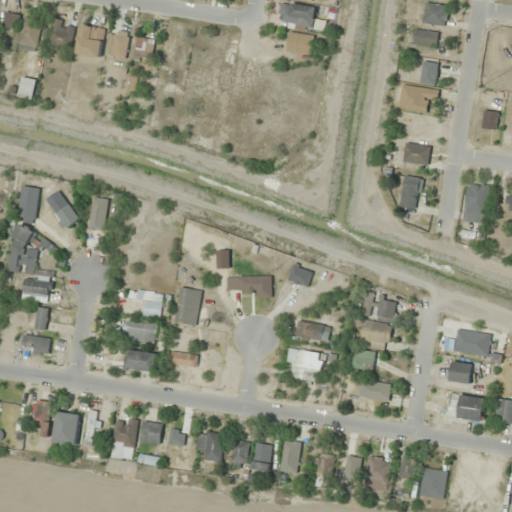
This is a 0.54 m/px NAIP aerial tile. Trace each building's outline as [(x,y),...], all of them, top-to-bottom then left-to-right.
[(312,28),(315,6),(280,1),(277,23),(312,28)] [(447,5),(425,2),(423,23),(445,25),(447,5)] [(16,31),(20,15),(6,11),(1,27),(16,31)] [(35,51),(41,18),(24,15),(18,47),(35,51)] [(47,47),(69,52),(74,24),(53,19),(47,47)] [(77,53),(100,57),(104,28),(81,25),(77,53)] [(412,43),(436,48),(439,32),(414,28),(412,43)] [(129,32),(109,29),(105,55),(125,58),(129,32)] [(312,34),(288,32),(287,51),(310,53),(312,34)] [(162,63),(185,64),(187,37),(164,36),(162,63)] [(154,39),(136,37),(134,56),(151,58),(154,39)] [(438,63),(422,61),(420,83),(436,85),(438,63)] [(18,96),(33,99),(36,79),(22,77),(18,96)] [(425,112),(427,100),(435,101),(437,90),(402,85),(398,108),(425,112)] [(482,129),(497,129),(497,109),(482,109),(482,129)] [(428,164),(430,145),(405,143),(403,162),(428,164)] [(400,207),(419,207),(419,177),(400,177),(400,207)] [(489,186),(467,184),(464,212),(486,214),(489,186)] [(38,187),(21,186),(19,217),(36,218),(38,187)] [(45,200),(64,228),(78,219),(58,190),(45,200)] [(88,228),(103,231),(108,199),(93,197),(88,228)] [(38,250),(28,248),(31,229),(14,226),(7,270),(34,274),(38,250)] [(21,298),(47,303),(52,273),(39,271),(37,280),(24,278),(21,298)] [(175,322),(196,325),(201,290),(179,287),(175,322)] [(143,300),(140,311),(160,315),(164,295),(130,288),(128,297),(143,300)] [(397,300),(367,292),(361,313),(391,321),(397,300)] [(46,330),(48,308),(37,307),(35,328),(46,330)] [(359,340),(387,346),(392,325),(364,319),(359,340)] [(328,325),(297,321),(295,337),(327,341),(328,325)] [(156,341),(155,322),(124,324),(126,343),(156,341)] [(488,355),(491,335),(458,329),(454,350),(488,355)] [(22,345),(31,345),(31,353),(49,354),(50,337),(23,335),(22,345)] [(286,365),(304,367),(302,379),(320,381),(323,353),(288,349),(286,365)] [(155,371),(157,353),(127,350),(125,368),(155,371)] [(169,363),(195,366),(197,354),(171,351),(169,363)] [(373,352),(352,352),(352,366),(373,366),(373,352)] [(472,363),(451,362),(450,382),(472,383),(472,363)] [(391,384),(361,380),(358,396),(389,400),(391,384)] [(482,420),(485,397),(449,393),(447,416),(482,420)] [(29,418),(48,422),(52,403),(33,399),(29,418)] [(511,423),(511,400),(496,399),(494,421),(511,423)] [(53,441),(75,446),(81,415),(59,411),(53,441)] [(86,445),(97,445),(97,411),(86,411),(86,445)] [(110,456),(131,459),(137,421),(116,418),(110,456)] [(159,444),(162,423),(142,421),(140,442),(159,444)] [(197,459),(222,459),(222,433),(197,433),(197,459)] [(281,471),(298,472),(300,442),(284,441),(281,471)] [(232,468),(247,468),(247,442),(232,442),(232,468)] [(268,474),(271,450),(255,448),(252,473),(268,474)] [(311,485),(329,488),(335,457),(317,454),(311,485)] [(362,457),(348,455),(343,480),(357,483),(362,457)] [(159,457),(145,456),(145,463),(158,464),(159,457)] [(386,490),(390,458),(368,456),(365,488),(386,490)] [(416,459),(401,458),(399,477),(414,479),(416,459)] [(442,498),(447,472),(424,468),(420,494),(442,498)]
